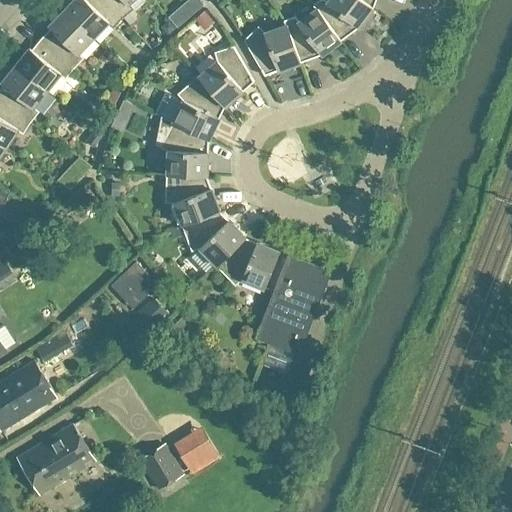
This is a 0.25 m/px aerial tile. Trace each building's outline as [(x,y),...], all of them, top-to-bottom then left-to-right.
[(123,17),(106,0),(74,0),(65,10),(93,38),(108,23),(113,28),(123,17)] [(132,0),(106,0),(123,17),(133,8),(129,3),(132,0)] [(359,27),(374,7),(372,6),(371,7),(362,0),(329,0),(328,2),(325,0),(319,0),(313,5),(316,9),(317,8),(339,38),(340,38),(342,40),(359,27)] [(178,8),(168,16),(170,18),(177,26),(178,27),(187,18),(178,8)] [(317,8),(316,9),(299,22),(295,16),(284,20),(286,25),(287,25),(300,60),(301,60),(301,62),(321,55),(342,40),(340,38),(339,38),(317,8)] [(93,38),(65,10),(49,26),(51,28),(41,38),(74,68),(84,57),(79,52),(93,38)] [(205,11),(195,19),(201,26),(211,18),(205,11)] [(164,24),(164,29),(168,34),(177,26),(170,18),(164,24)] [(287,25),(286,25),(265,33),(259,26),(244,40),(265,75),(266,75),(301,62),(301,60),(300,60),(287,25)] [(74,68),(41,38),(32,49),(30,48),(16,65),(47,90),(60,74),(66,79),(74,68)] [(254,81),(234,46),(214,52),(217,61),(201,75),(200,76),(224,104),(223,105),(225,106),(253,82),(254,81)] [(34,106),(47,90),(16,65),(2,83),(4,85),(0,89),(0,99),(31,122),(40,111),(34,106)] [(223,105),(224,104),(200,76),(201,75),(200,74),(177,93),(184,101),(174,120),(173,121),(207,138),(207,139),(209,140),(225,106),(223,105)] [(23,134),(31,122),(0,99),(0,143),(6,147),(17,130),(23,134)] [(121,104),(111,132),(123,137),(133,108),(121,104)] [(207,139),(207,138),(173,121),(174,120),(173,120),(172,121),(162,116),(156,144),(160,146),(169,151),(168,172),(168,174),(205,175),(205,176),(207,176),(209,140),(207,139)] [(96,128),(86,141),(93,146),(103,134),(96,128)] [(220,211),(207,176),(205,176),(205,175),(168,174),(168,172),(166,172),(165,202),(175,202),(182,223),(183,224),(218,211),(218,212),(220,211)] [(246,237),(220,211),(218,212),(218,211),(183,224),(182,223),(181,223),(192,251),(201,248),(216,263),(217,264),(243,238),(244,239),(246,237)] [(181,225),(170,229),(174,238),(184,233),(181,225)] [(265,288),(280,251),(246,237),(244,239),(243,238),(217,264),(216,263),(215,264),(236,285),(243,279),(265,288)] [(299,354),(332,271),(288,254),(287,257),(283,256),(283,257),(284,257),(286,258),(256,337),(299,354)] [(158,285),(147,273),(144,270),(136,261),(118,278),(140,301),(158,285)] [(166,311),(152,298),(130,320),(137,328),(144,321),(150,327),(166,311)] [(183,316),(169,330),(182,343),(196,329),(183,316)] [(54,351),(48,341),(36,348),(42,358),(54,351)] [(57,396),(35,360),(0,381),(0,427),(1,430),(57,396)] [(95,459),(73,423),(18,457),(40,493),(95,459)] [(172,447),(188,478),(219,462),(203,431),(172,447)] [(184,475),(165,444),(141,459),(159,490),(184,475)]
